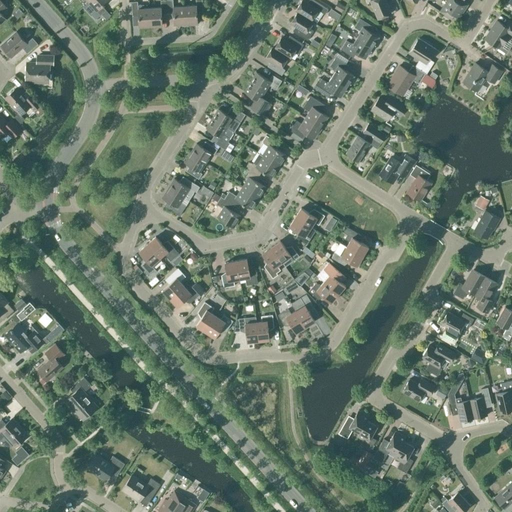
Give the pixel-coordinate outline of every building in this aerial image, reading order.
[(90,0),(89,1),(96,10),(91,15),(95,19),(101,14),(105,10),(106,10),(102,5),(107,0),(90,0)] [(168,14),(166,0),(160,0),(161,7),(150,8),(151,26),(162,25),(162,14),(168,14)] [(186,23),(185,5),(173,6),(172,0),(166,0),(168,14),(174,13),(174,24),(186,23)] [(185,5),(186,23),(198,23),(197,12),(203,11),(202,0),(195,0),(196,5),(185,5)] [(298,12),(311,21),(312,19),(317,22),(323,13),(325,14),(328,9),(313,0),(309,0),(307,3),(302,0),(301,0),(296,10),(298,12)] [(386,0),(385,0),(371,0),(370,0),(378,19),(391,13),(386,0)] [(458,18),(468,4),(463,1),(463,0),(447,0),(440,11),(451,18),(453,15),(458,18)] [(151,26),(150,8),(138,8),(138,1),(131,2),(132,16),(138,15),(139,26),(151,26)] [(105,10),(101,14),(106,19),(110,15),(105,10)] [(306,32),(313,22),(311,21),(298,12),(291,22),(296,26),(293,31),(305,39),(308,33),(306,32)] [(361,31),(356,37),(372,47),(378,37),(368,30),(371,25),(360,18),(354,27),(361,31)] [(511,36),(511,22),(508,20),(505,25),(497,20),(485,39),(499,48),(508,34),(511,36)] [(27,53),(38,44),(32,38),(26,43),(16,32),(1,45),(11,57),(22,47),(27,53)] [(331,47),(337,37),(332,35),(327,45),(331,47)] [(274,49),(288,56),(290,57),(294,52),(297,54),(303,44),(289,36),(286,41),(281,38),(274,49)] [(365,58),(372,47),(356,37),(352,44),(346,40),(341,49),(351,56),(354,51),(365,58)] [(419,60),(415,66),(426,73),(434,62),(429,59),(435,48),(419,38),(409,54),(419,60)] [(321,44),(313,39),(310,44),(318,49),(321,44)] [(274,49),(272,48),(266,58),(271,61),(267,66),(282,75),(285,70),(281,67),(288,56),(274,49)] [(53,64),(53,56),(37,56),(37,63),(27,63),(26,81),(46,82),(47,64),(53,64)] [(336,70),(332,76),(347,86),(354,75),(343,69),(346,64),(335,57),(330,66),(336,70)] [(494,83),(502,70),(491,64),(487,70),(475,62),(463,81),(477,91),(486,77),(494,83)] [(426,73),(415,66),(413,65),(408,71),(399,65),(394,74),(395,74),(388,86),(403,95),(408,98),(412,91),(407,88),(412,79),(423,86),(430,75),(427,74),(426,73)] [(250,82),(265,91),(269,85),(276,89),(282,80),(272,74),(269,80),(256,72),(250,82)] [(340,96),(347,86),(332,76),(328,83),(322,79),(319,83),(317,81),(313,87),(326,95),(329,90),(340,96)] [(265,91),(250,82),(244,92),(255,98),(250,107),(264,116),(271,104),(261,97),(265,91)] [(30,93),(25,97),(16,87),(5,98),(19,113),(13,118),(19,124),(25,119),(20,114),(30,106),(34,110),(40,104),(30,93)] [(309,111),(306,117),(321,127),(328,116),(320,112),(325,105),(310,95),(303,107),(309,111)] [(400,116),(406,106),(394,99),(391,104),(379,96),(371,109),(388,120),(393,112),(400,116)] [(245,114),(232,106),(227,114),(218,108),(212,118),(232,131),(234,132),(245,114)] [(12,137),(21,129),(12,119),(7,123),(0,115),(0,135),(2,137),(8,132),(12,137)] [(314,138),(321,127),(306,117),(302,124),(295,119),(289,129),(293,132),(290,136),(300,142),(303,138),(303,139),(306,133),(314,138)] [(219,136),(215,143),(225,150),(229,143),(228,142),(233,133),(232,131),(212,118),(206,128),(219,136)] [(358,135),(346,153),(359,161),(370,144),(377,148),(386,134),(368,123),(362,132),(366,135),(363,139),(358,135)] [(268,147),(263,156),(277,165),(280,161),(282,160),(285,155),(276,149),(279,144),(266,135),(262,141),(263,143),(268,147)] [(190,153),(206,162),(212,153),(214,154),(218,149),(205,141),(202,146),(197,143),(190,153)] [(430,156),(423,151),(419,158),(425,162),(430,156)] [(206,162),(190,153),(184,162),(189,166),(186,171),(199,179),(202,173),(200,172),(206,162)] [(245,167),(249,169),(259,176),(262,171),(270,176),(271,176),(275,171),(275,169),(277,165),(263,156),(259,153),(253,163),(249,162),(245,167)] [(379,174),(381,175),(381,174),(386,177),(385,178),(393,183),(400,173),(405,176),(412,166),(416,160),(405,153),(399,162),(391,156),(379,174)] [(420,200),(431,183),(426,180),(430,174),(416,164),(410,174),(416,178),(407,192),(420,200)] [(256,181),(259,176),(249,169),(244,176),(248,179),(242,187),(257,197),(259,193),(261,192),(265,187),(256,181)] [(184,197),(189,200),(195,191),(196,192),(199,186),(183,176),(179,181),(174,178),(168,188),(184,198),(184,197)] [(254,200),(257,197),(242,187),(237,196),(229,191),(224,198),(234,205),(238,208),(242,203),(250,208),(251,208),(255,203),(254,200)] [(181,202),(184,198),(168,188),(162,197),(167,201),(164,206),(179,216),(186,206),(181,202)] [(489,200),(480,195),(475,205),(483,209),(489,200)] [(231,210),(234,205),(224,198),(221,196),(216,204),(223,208),(217,217),(232,226),(234,222),(237,222),(240,216),(231,210)] [(301,208),(295,217),(311,227),(314,222),(319,225),(325,215),(314,209),(311,214),(301,208)] [(495,228),(500,218),(485,210),(473,231),(487,238),(494,227),(495,228)] [(308,232),(311,227),(295,217),(289,226),(299,232),(296,237),(306,244),(312,235),(308,232)] [(349,241),(346,246),(363,256),(368,246),(358,241),(361,235),(345,226),(342,231),(347,234),(345,239),(349,241)] [(156,236),(147,244),(160,258),(164,254),(170,261),(179,253),(168,241),(163,245),(156,236)] [(280,240),(271,247),(282,262),(287,258),(290,263),(299,256),(291,246),(287,250),(280,240)] [(162,260),(147,244),(139,251),(147,260),(141,265),(150,276),(157,270),(154,267),(162,260)] [(363,256),(346,246),(343,252),(337,248),(331,257),(344,265),(347,260),(357,265),(363,256)] [(282,262),(271,247),(262,253),(269,263),(264,266),(273,278),(278,274),(276,273),(280,270),(277,265),(282,262)] [(173,262),(175,265),(182,259),(179,256),(173,262)] [(247,258),(236,260),(239,279),(245,278),(247,285),(258,283),(255,268),(249,270),(247,258)] [(239,279),(236,260),(225,263),(227,274),(221,275),(224,287),(235,285),(234,280),(239,279)] [(317,275),(324,281),(338,294),(345,285),(337,278),(340,273),(328,262),(317,275)] [(162,290),(170,298),(184,285),(180,281),(186,276),(178,268),(167,277),(171,282),(162,290)] [(467,291),(474,295),(485,276),(473,269),(464,285),(459,282),(453,293),(463,299),(467,291)] [(295,279),(301,284),(309,276),(304,272),(295,279)] [(496,282),(485,276),(474,295),(481,299),(477,307),(487,312),(493,301),(487,298),(496,282)] [(294,280),(289,284),(294,289),(299,286),(294,280)] [(331,302),(338,294),(324,281),(320,286),(316,282),(309,291),(318,299),(322,294),(331,302)] [(187,289),(184,285),(170,298),(177,306),(186,298),(190,303),(199,294),(191,286),(187,289)] [(0,291),(0,318),(2,321),(13,310),(7,303),(9,302),(0,291)] [(306,294),(291,303),(295,310),(305,327),(315,321),(309,311),(314,308),(306,294)] [(26,304),(21,298),(14,305),(18,310),(26,304)] [(202,315),(196,325),(205,331),(216,316),(211,312),(214,308),(204,302),(197,312),(202,315)] [(511,326),(510,325),(511,320),(511,310),(505,307),(496,322),(506,328),(502,336),(509,340),(511,333),(511,326)] [(305,327),(295,310),(291,313),(288,309),(278,315),(285,325),(290,322),(296,332),(305,327)] [(448,311),(441,324),(446,327),(441,335),(454,343),(459,333),(458,332),(463,325),(468,328),(473,319),(463,313),(460,318),(448,311)] [(220,319),(216,316),(205,331),(215,337),(221,328),(226,331),(233,320),(223,314),(220,319)] [(256,322),(258,340),(269,339),(268,328),(274,327),(272,314),(261,316),(262,321),(256,322)] [(258,340),(256,322),(255,316),(250,317),(238,318),(238,319),(236,319),(233,331),(246,330),(247,342),(258,340)] [(36,333),(37,332),(31,325),(25,330),(18,323),(5,334),(20,351),(26,346),(32,352),(44,341),(42,339),(36,333)] [(58,324),(42,339),(44,341),(46,344),(63,330),(58,324)] [(57,360),(64,354),(55,343),(45,352),(51,358),(38,369),(47,380),(63,367),(57,360)] [(456,353),(444,346),(441,352),(429,345),(421,358),(429,362),(425,369),(437,376),(442,368),(439,367),(443,359),(451,363),(456,353)] [(474,350),(471,356),(484,363),(487,357),(474,350)] [(72,409),(73,408),(82,418),(96,405),(84,392),(91,385),(84,377),(70,389),(75,394),(65,402),(72,409)] [(430,395),(435,386),(423,379),(420,385),(409,379),(402,391),(419,401),(424,392),(430,395)] [(511,405),(509,394),(511,393),(511,380),(501,383),(503,392),(496,393),(501,413),(511,410),(511,405)] [(448,391),(440,386),(435,394),(443,399),(448,391)] [(483,396),(469,399),(474,418),(487,415),(484,402),(491,401),(487,387),(481,389),(483,396)] [(460,421),(474,418),(469,399),(456,403),(454,395),(448,396),(451,410),(457,409),(460,421)] [(353,429),(359,432),(367,420),(369,416),(358,410),(352,421),(347,418),(338,433),(347,438),(353,429)] [(14,446),(26,434),(13,419),(6,425),(1,419),(0,419),(0,439),(4,435),(14,446)] [(377,426),(367,420),(359,432),(357,436),(364,440),(361,445),(370,450),(376,440),(371,436),(377,426)] [(390,449),(396,453),(403,441),(406,437),(395,431),(389,442),(384,438),(373,457),(382,463),(390,449)] [(414,446),(403,441),(396,453),(394,457),(401,461),(397,467),(406,472),(413,460),(407,457),(414,446)] [(17,453),(12,458),(17,464),(29,454),(21,446),(15,451),(17,453)] [(362,471),(372,454),(364,449),(359,459),(352,455),(347,463),(362,471)] [(117,475),(124,463),(113,455),(108,462),(97,454),(88,467),(105,479),(110,470),(117,475)] [(149,501),(160,484),(151,478),(147,484),(132,474),(122,489),(133,497),(139,501),(142,496),(149,501)] [(402,492),(406,484),(399,480),(394,488),(402,492)] [(511,481),(495,497),(504,508),(511,500),(511,481)] [(192,511),(196,505),(188,499),(188,498),(183,495),(183,496),(174,490),(167,500),(166,499),(158,511),(159,511),(190,511),(191,511),(192,511)] [(457,511),(462,511),(470,505),(457,492),(448,500),(446,499),(442,503),(449,511),(456,511),(457,511)]
